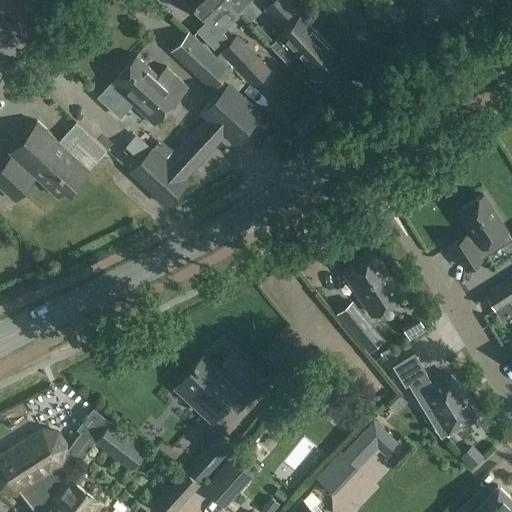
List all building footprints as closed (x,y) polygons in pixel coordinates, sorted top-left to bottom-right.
[(238,12),(226,0),(189,0),(207,18),(195,30),(213,49),(226,36),(222,32),(240,14),(238,12)] [(226,0),(238,12),(240,14),(248,23),(261,10),(250,0),(226,0)] [(272,0),(263,9),(283,30),(300,14),(301,12),(289,0),(272,0)] [(362,0),(377,14),(390,1),(388,0),(362,0)] [(278,37),(270,45),(288,64),(296,55),(293,52),(295,50),(314,70),(334,51),(335,50),(300,14),(283,30),(282,29),(277,34),(278,37)] [(189,30),(170,51),(212,90),(231,69),(189,30)] [(237,34),(218,51),(253,87),(271,70),(237,34)] [(188,86),(181,80),(166,66),(158,75),(137,55),(124,69),(141,84),(140,85),(149,94),(150,94),(152,96),(157,90),(172,104),(188,86)] [(141,84),(124,69),(112,82),(133,102),(131,104),(153,124),(172,104),(157,90),(152,96),(150,94),(149,94),(140,85),(141,84)] [(150,149),(130,172),(165,204),(187,181),(184,178),(225,134),(234,142),(261,112),(237,91),(228,83),(217,95),(201,112),(207,117),(175,152),(165,163),(150,149)] [(104,106),(118,118),(130,104),(115,92),(104,106)] [(76,122),(58,140),(36,120),(8,151),(10,154),(0,164),(0,186),(14,199),(35,176),(57,196),(66,187),(70,191),(90,169),(89,169),(106,150),(96,140),(76,122)] [(466,235),(451,244),(465,268),(511,239),(483,194),(457,211),(471,233),(466,236),(466,235)] [(390,280),(384,271),(385,270),(375,254),(345,274),(371,314),(401,294),(391,279),(390,280)] [(511,290),(507,282),(486,296),(495,310),(511,299),(511,290)] [(352,301),(336,313),(368,351),(383,339),(352,301)] [(421,346),(427,358),(446,348),(440,336),(421,346)] [(214,420),(227,406),(236,414),(266,380),(233,350),(217,369),(203,356),(194,366),(193,365),(191,367),(194,370),(181,384),(197,398),(196,399),(203,405),(200,407),(214,420)] [(474,415),(450,375),(432,386),(424,373),(425,372),(413,354),(393,366),(405,385),(408,383),(432,422),(439,418),(447,431),(459,424),(461,428),(475,420),(473,416),(474,415)] [(145,450),(110,422),(93,409),(79,428),(80,430),(67,446),(68,447),(68,451),(76,464),(95,441),(130,469),(145,450)] [(385,455),(397,441),(373,419),(342,453),(340,451),(316,477),(334,493),(377,447),(385,455)] [(76,464),(68,451),(68,447),(67,446),(59,432),(41,428),(0,453),(0,491),(16,495),(20,493),(35,511),(96,511),(103,503),(67,476),(76,464)] [(210,444),(188,468),(202,480),(223,456),(222,455),(228,449),(216,438),(210,444)] [(231,456),(202,488),(223,508),(253,476),(251,475),(258,467),(239,450),(239,449),(232,457),(231,456)] [(383,459),(330,508),(334,511),(359,511),(398,475),(383,459)] [(162,511),(175,511),(201,484),(183,469),(153,503),(162,511)] [(466,500),(454,511),(504,511),(511,504),(511,500),(497,485),(475,508),(466,500)] [(278,489),(272,495),(281,503),(286,496),(278,489)] [(270,496),(260,509),(263,511),(273,511),(279,505),(270,496)] [(315,511),(302,499),(290,511),(289,511),(315,511)]
